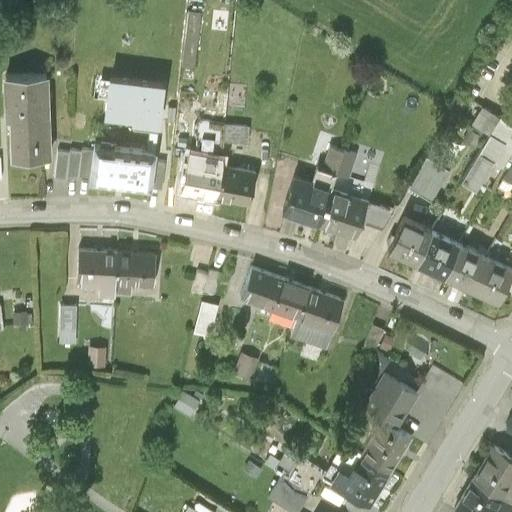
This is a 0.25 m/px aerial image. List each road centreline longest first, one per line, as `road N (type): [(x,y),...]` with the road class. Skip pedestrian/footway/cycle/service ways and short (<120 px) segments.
road 1 (residential): [(511,348),(309,259),(217,233),(89,215),(0,216)]
road 2 (residential): [(417,511),(511,348)]
